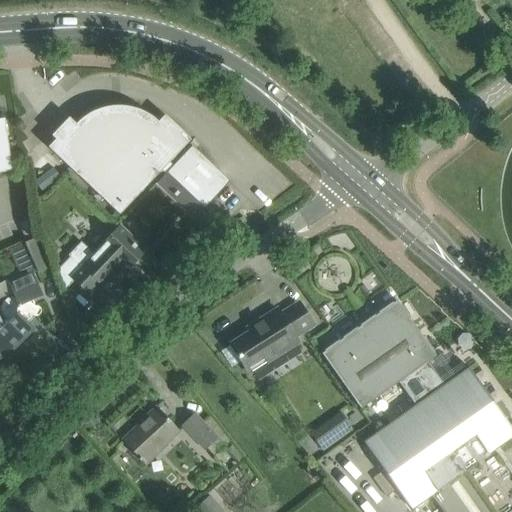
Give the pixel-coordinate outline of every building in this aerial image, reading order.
[(79,121),(75,124),(68,118),(51,136),(55,140),(47,147),(119,215),(168,163),(172,167),(156,184),(193,220),(229,182),(191,146),(178,160),(175,156),(187,144),(179,136),(183,133),(164,115),(158,122),(155,120),(152,118),(149,116),(146,114),(144,113),(139,110),(133,109),(130,108),(125,107),(120,107),(116,107),(113,107),(109,107),(105,108),(100,109),(96,111),(93,112),(86,116),(83,118),(79,121)] [(0,172),(11,171),(4,119),(0,119),(0,172)] [(31,165),(43,182),(56,173),(44,156),(31,165)] [(17,224),(24,238),(34,234),(27,219),(17,224)] [(69,257),(57,271),(65,290),(74,280),(89,294),(99,283),(101,285),(108,278),(112,282),(120,273),(117,269),(121,265),(127,270),(144,251),(143,250),(141,252),(127,238),(129,237),(119,228),(102,246),(103,247),(95,255),(81,242),(68,256),(69,257)] [(0,352),(3,355),(6,358),(34,330),(26,322),(32,315),(34,316),(37,316),(38,315),(39,315),(40,314),(40,313),(40,312),(40,311),(40,310),(40,309),(38,307),(37,307),(35,306),(34,307),(32,301),(42,297),(34,278),(32,272),(50,264),(39,237),(20,246),(10,250),(20,272),(5,278),(13,297),(5,300),(1,308),(0,308),(0,352)] [(321,354),(360,410),(399,382),(416,371),(435,357),(396,301),(321,354)] [(264,323),(230,345),(248,373),(297,342),(294,337),(312,325),(299,303),(280,315),(277,310),(262,319),(264,323)] [(322,322),(309,331),(313,337),(326,328),(322,322)] [(432,394),(416,371),(399,382),(416,405),(363,442),(411,509),(429,496),(440,511),(510,511),(511,511),(511,474),(495,450),(511,437),(511,430),(468,368),(432,394)] [(122,441),(136,456),(141,462),(153,451),(155,453),(179,431),(156,407),(146,416),(147,418),(122,441)] [(352,430),(339,412),(310,433),(323,451),(352,430)] [(182,425),(206,450),(218,439),(194,414),(182,425)] [(196,511),(225,511),(210,495),(194,508),(196,511)]
